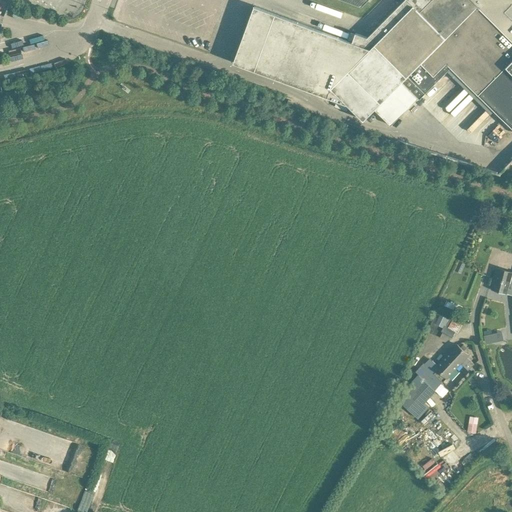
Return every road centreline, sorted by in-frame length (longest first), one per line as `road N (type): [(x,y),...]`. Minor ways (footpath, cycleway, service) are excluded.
road 1 (unclassified): [(94,20),(420,138),(493,159),(511,150)]
road 2 (residential): [(511,448),(475,330),(490,265),(495,255),(507,259)]
